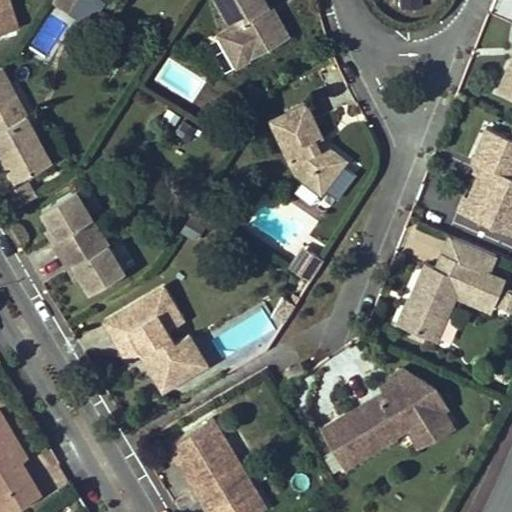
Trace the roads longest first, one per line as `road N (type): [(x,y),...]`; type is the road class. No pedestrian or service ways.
road 1 (residential): [(150,511),(0,258)]
road 2 (residential): [(0,316),(117,511)]
road 3 (residential): [(414,150),(359,306)]
